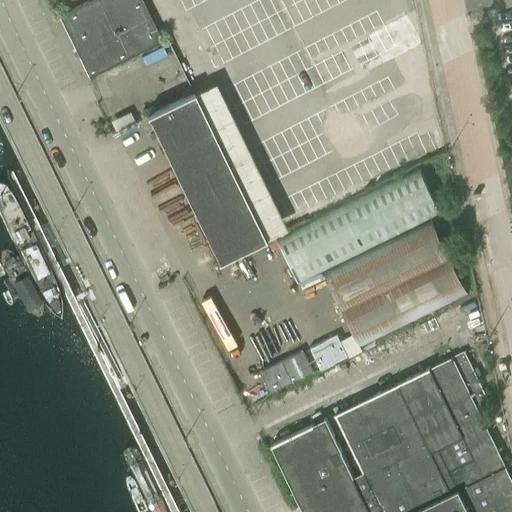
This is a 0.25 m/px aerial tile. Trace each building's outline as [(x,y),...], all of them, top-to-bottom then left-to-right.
[(89,0),(58,15),(75,50),(88,77),(162,41),(141,0),(89,0)] [(193,92),(146,115),(146,116),(146,117),(147,116),(217,261),(216,261),(217,262),(265,239),(193,92)] [(419,167),(276,238),(299,285),(442,213),(419,167)] [(13,197),(2,186),(0,186),(0,215),(45,307),(62,321),(62,300),(13,197)] [(432,220),(324,273),(361,347),(468,294),(432,220)] [(109,392),(86,346),(80,340),(68,344),(69,350),(93,399),(98,401),(108,397),(109,392)] [(326,417),(271,444),(301,506),(304,511),(511,511),(511,477),(477,405),(488,399),(464,350),(430,367),(430,366),(335,413),(363,471),(354,476),(342,451),(342,450),(326,417)] [(168,511),(168,509),(120,410),(107,402),(95,407),(95,421),(139,511),(168,511)]
